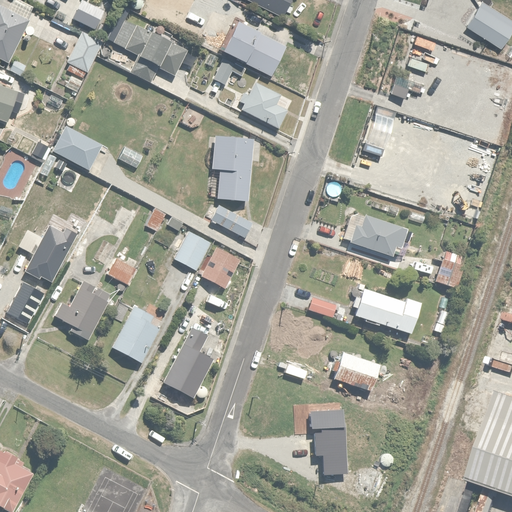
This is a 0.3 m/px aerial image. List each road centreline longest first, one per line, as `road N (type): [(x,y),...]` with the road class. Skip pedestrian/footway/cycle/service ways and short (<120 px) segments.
road 1 (residential): [(363,0),(203,482)]
road 2 (residential): [(203,482),(0,377)]
